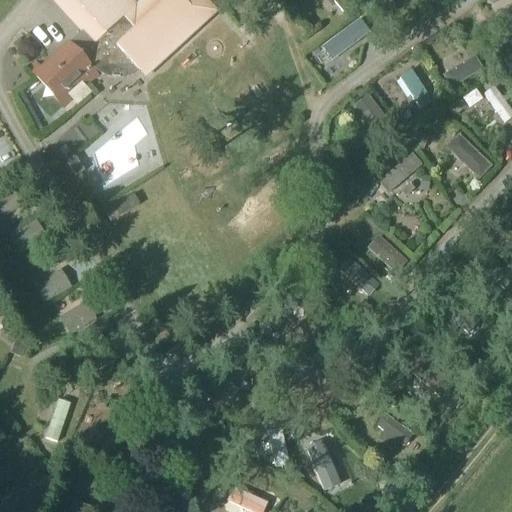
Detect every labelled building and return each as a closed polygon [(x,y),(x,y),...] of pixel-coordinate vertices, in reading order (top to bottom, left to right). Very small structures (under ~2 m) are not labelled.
[(131,11),(121,0),(58,0),(70,12),(66,16),(82,32),(33,76),(56,101),(80,79),(86,86),(98,75),(90,68),(135,68),(144,79),(217,12),(205,0),(165,0),(139,25),(129,14),(131,11)] [(462,94),(490,77),(484,67),(456,84),(462,94)] [(506,121),(511,118),(511,111),(500,91),(491,96),(506,121)] [(410,106),(415,114),(432,104),(427,96),(410,106)] [(455,143),(478,181),(492,172),(469,134),(455,143)] [(74,178),(83,172),(74,158),(65,163),(74,178)] [(421,177),(418,190),(427,192),(429,179),(421,177)] [(0,215),(5,229),(31,219),(23,198),(0,206),(0,215)] [(52,231),(22,245),(29,260),(59,246),(52,231)] [(71,275),(45,287),(54,307),(80,294),(71,275)] [(293,299),(275,326),(288,335),(307,308),(293,299)] [(0,312),(0,336),(11,332),(3,311),(0,312)] [(25,346),(14,342),(10,355),(21,359),(25,346)] [(388,408),(380,423),(395,430),(403,415),(388,408)] [(293,422),(283,414),(277,422),(286,430),(293,422)] [(303,431),(294,426),(288,437),(297,442),(303,431)] [(2,433),(0,434),(0,459),(14,447),(2,433)] [(183,500),(187,487),(168,480),(163,494),(183,500)] [(14,511),(25,511),(31,499),(21,495),(14,511)] [(244,511),(264,511),(267,502),(248,497),(244,511)]
